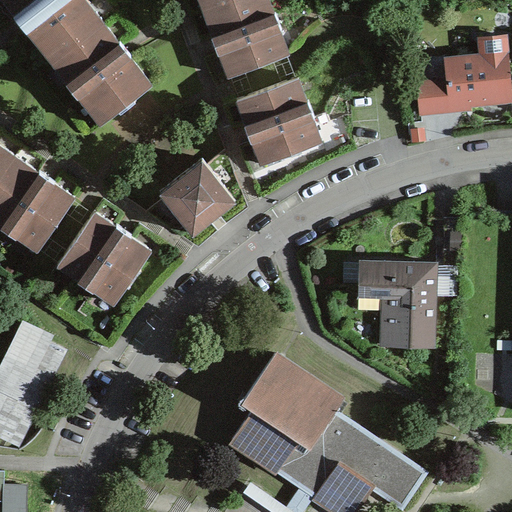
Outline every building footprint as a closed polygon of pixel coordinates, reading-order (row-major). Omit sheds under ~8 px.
[(4,0),(3,1),(19,21),(37,44),(39,43),(68,80),(66,82),(77,95),(79,94),(101,123),(118,110),(120,112),(137,99),(135,97),(152,83),(130,55),(132,54),(121,39),(119,41),(89,3),(91,1),(90,0),(4,0)] [(200,0),(214,34),(211,35),(218,52),(220,51),(230,76),(290,53),(281,29),(283,28),(276,11),(275,11),(270,0),(200,0)] [(471,102),(511,98),(511,92),(506,34),(480,37),(482,54),(445,58),(447,79),(450,109),(471,107),(471,102)] [(298,76),(238,98),(246,121),(244,122),(251,140),(253,139),(262,163),(282,155),(283,158),(303,150),(302,147),(322,140),(314,116),(315,115),(309,98),(307,99),(298,76)] [(450,109),(447,79),(418,82),(421,112),(450,109)] [(0,222),(1,224),(0,226),(15,237),(17,234),(38,249),(76,195),(55,181),(56,179),(40,168),(39,170),(0,142),(0,222)] [(235,200),(203,158),(161,190),(193,232),(207,221),(208,222),(222,212),(221,211),(235,200)] [(116,223),(96,209),(58,262),(79,277),(78,279),(93,290),(94,288),(115,302),(128,284),(130,285),(142,269),(139,267),(152,249),(132,234),(133,232),(117,221),(116,223)] [(444,216),(443,264),(442,271),(461,271),(462,217),(444,216)] [(436,264),(436,261),(360,260),(359,304),(384,305),(383,344),(434,345),(435,295),(442,295),(442,271),(443,264),(436,264)] [(29,321),(0,379),(0,385),(37,404),(65,347),(48,339),(50,335),(29,321)] [(402,505),(425,471),(335,409),(342,398),(276,353),(245,397),(255,405),(233,437),(342,511),(355,511),(374,485),(402,505)] [(25,511),(27,483),(1,482),(0,500),(0,504),(0,511),(25,511)]
